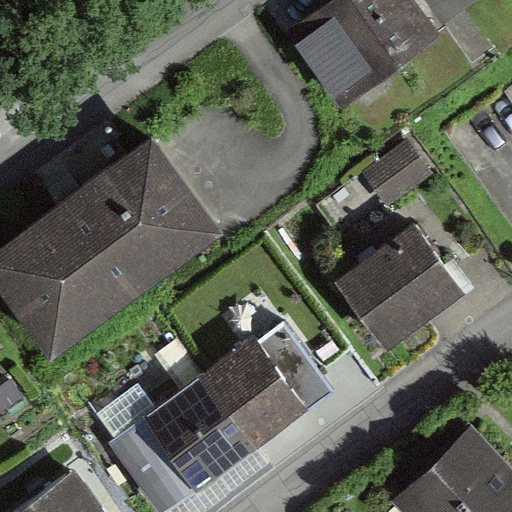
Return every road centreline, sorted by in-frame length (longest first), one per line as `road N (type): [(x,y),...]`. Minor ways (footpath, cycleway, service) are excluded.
road 1 (residential): [(244,511),(511,319)]
road 2 (residential): [(224,0),(0,162)]
